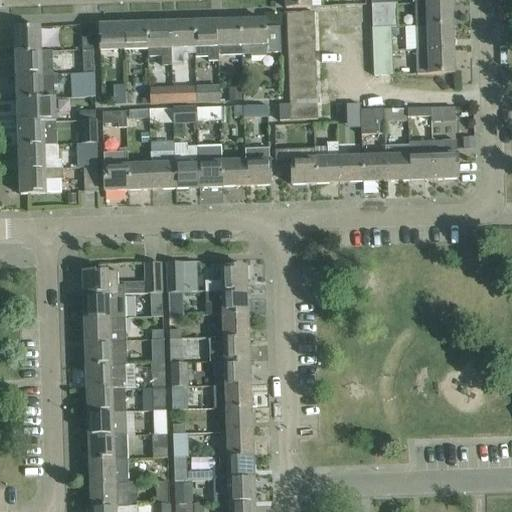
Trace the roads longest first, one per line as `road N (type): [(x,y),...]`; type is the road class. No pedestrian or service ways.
road 1 (residential): [(49,511),(55,494),(45,228)]
road 2 (residential): [(289,487),(279,221)]
road 3 (residential): [(45,228),(279,221)]
road 4 (residential): [(289,487),(511,479)]
road 5 (residential): [(483,209),(494,181),(488,0)]
road 6 (residential): [(279,221),(483,209)]
